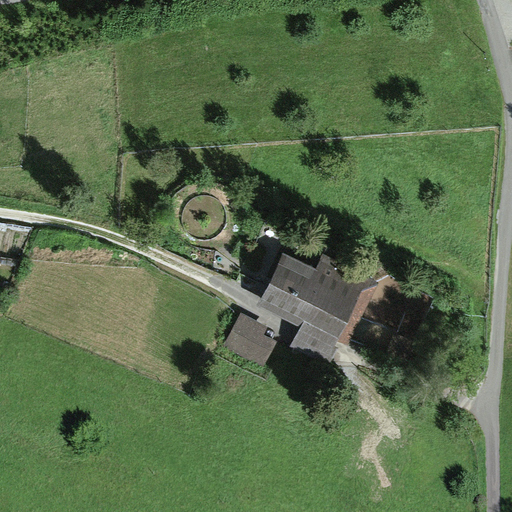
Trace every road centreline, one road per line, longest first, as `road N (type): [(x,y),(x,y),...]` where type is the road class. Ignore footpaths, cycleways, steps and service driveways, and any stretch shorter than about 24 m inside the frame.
road 1 (track): [(491,422),(182,265),(54,220),(0,210)]
road 2 (residential): [(511,123),(491,422),(493,511)]
